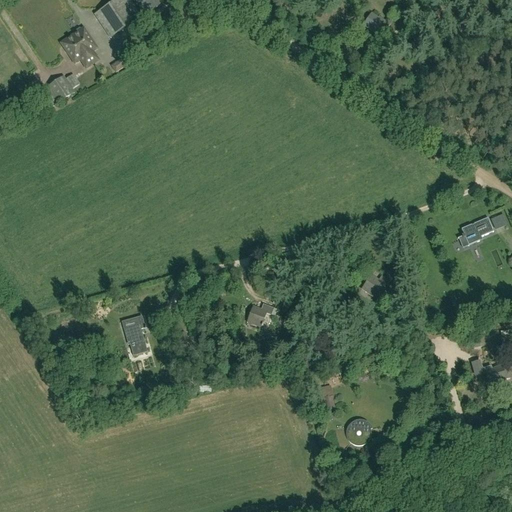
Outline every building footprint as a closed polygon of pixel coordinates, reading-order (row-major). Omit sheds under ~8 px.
[(128,0),(117,0),(94,16),(110,39),(141,18),(128,0)] [(160,0),(135,0),(145,15),(163,4),(160,0)] [(364,26),(380,38),(391,23),(387,20),(384,24),(372,15),(364,26)] [(76,35),(70,39),(75,45),(77,43),(81,49),(83,48),(94,64),(98,61),(92,52),(96,50),(83,30),(82,31),(81,30),(79,29),(76,32),(75,34),(76,35)] [(75,45),(70,39),(62,44),(66,51),(66,53),(68,56),(69,56),(75,64),(80,60),(86,69),(94,64),(83,48),(81,49),(77,43),(75,45)] [(124,58),(111,66),(116,73),(128,65),(124,58)] [(75,94),(63,78),(47,89),(58,105),(75,94)] [(488,219),(474,224),(475,226),(472,227),(471,226),(461,230),(464,236),(462,237),(458,239),(458,240),(464,237),(468,247),(479,242),(478,239),(494,233),(488,219)] [(484,258),(496,264),(500,256),(488,250),(484,258)] [(378,281),(371,276),(362,290),(374,298),(382,286),(386,289),(391,283),(382,276),(378,281)] [(253,308),(248,323),(261,328),(266,314),(271,316),(274,309),(263,305),(261,311),(253,308)] [(300,310),(286,313),(287,319),(302,316),(300,310)] [(134,322),(135,326),(125,329),(133,357),(148,353),(141,330),(145,329),(143,319),(134,322)] [(473,339),(474,348),(486,347),(484,337),(473,339)] [(479,363),(472,365),(476,376),(485,373),(489,386),(505,381),(501,368),(491,370),(491,368),(482,371),(479,363)] [(346,428),(349,429),(348,432),(347,436),(348,440),(351,443),(354,445),(358,446),(362,446),(365,444),(368,441),(369,438),(370,434),(373,433),(372,428),(369,425),(366,422),(361,421),(357,421),(353,422),(349,424),(346,428)]
